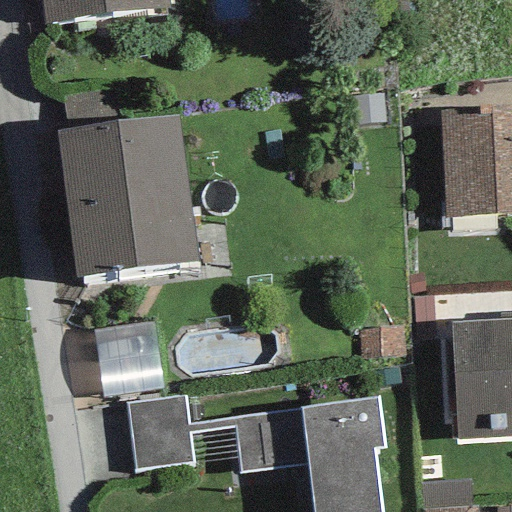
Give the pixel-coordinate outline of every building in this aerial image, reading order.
[(43,0),(47,27),(172,9),(170,0),(43,0)] [(117,88),(61,96),(67,130),(122,122),(117,88)] [(511,107),(439,111),(444,218),(511,215),(511,107)] [(67,130),(56,131),(75,279),(198,262),(178,115),(122,122),(67,130)] [(500,321),(450,323),(456,440),(511,437),(511,313),(500,315),(500,321)] [(403,329),(359,331),(360,360),(405,358),(403,329)] [(184,397),(125,404),(133,470),(192,463),(189,434),(187,425),(184,397)] [(378,397),(232,418),(234,427),(240,474),(306,464),(313,511),(381,511),(372,449),(385,447),(378,397)] [(232,418),(187,425),(189,434),(234,427),(232,418)]
